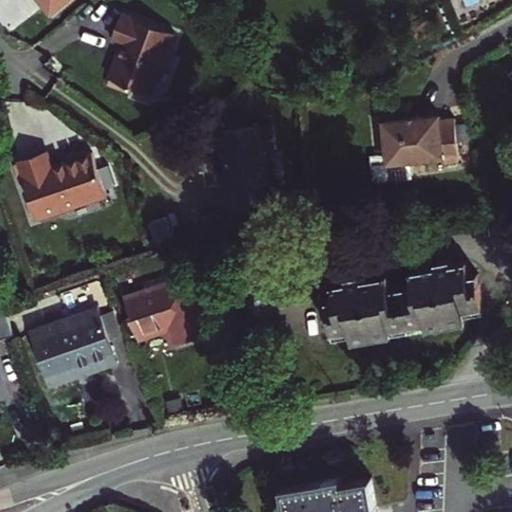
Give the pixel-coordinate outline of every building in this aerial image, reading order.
[(72,0),(39,0),(54,16),(72,0)] [(173,38),(176,31),(123,12),(113,40),(123,43),(111,78),(153,93),(166,57),(169,58),(176,39),(173,38)] [(444,113),(388,119),(393,161),(448,155),(448,160),(464,158),(460,116),(444,118),(444,113)] [(279,121),(226,128),(231,168),(235,168),(236,179),(229,180),(234,205),(256,202),(255,198),(277,195),(272,147),(283,146),(279,121)] [(52,153),(23,162),(42,221),(111,198),(97,155),(57,168),(52,153)] [(386,267),(363,271),(362,267),(345,270),(346,273),(331,276),(334,290),(325,292),(331,327),(350,324),(352,336),(392,330),(390,323),(424,318),(425,324),(465,318),(464,307),(482,304),(477,269),(468,271),(465,255),(451,257),(450,254),(435,256),(435,260),(409,264),(412,279),(389,282),(386,267)] [(190,276),(127,299),(144,342),(173,331),(178,345),(211,332),(190,276)] [(99,302),(34,326),(55,379),(79,369),(76,361),(117,345),(99,302)] [(0,335),(13,332),(3,304),(0,305),(0,335)] [(390,323),(392,330),(425,324),(424,318),(390,323)] [(379,511),(377,497),(355,500),(355,495),(347,496),(347,493),(288,501),(289,511),(379,511)]
